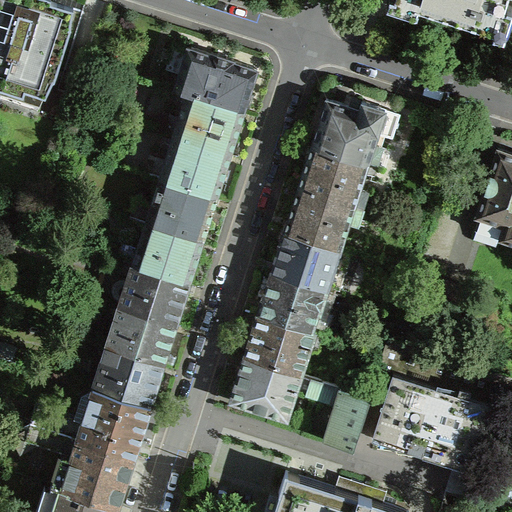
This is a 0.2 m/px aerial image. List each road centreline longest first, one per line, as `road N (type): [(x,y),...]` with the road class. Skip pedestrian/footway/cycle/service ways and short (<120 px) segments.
road 1 (residential): [(303,42),(153,511)]
road 2 (residential): [(303,42),(511,105)]
road 3 (residential): [(172,0),(303,42)]
